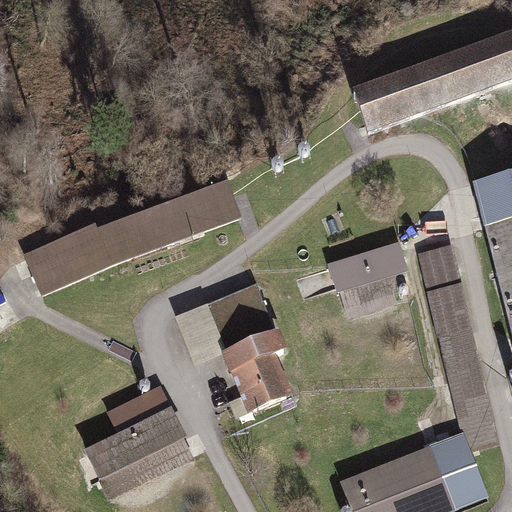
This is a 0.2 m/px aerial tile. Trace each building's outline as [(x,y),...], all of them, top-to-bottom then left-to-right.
[(511,34),(353,93),(370,140),(426,119),(511,87),(511,34)] [(301,161),(304,163),(307,163),(310,162),(312,159),(312,156),(311,153),(308,151),(305,151),(302,152),(300,155),(300,158),(301,161)] [(274,176),(277,177),(280,177),(282,176),(284,174),(285,170),(283,167),(280,166),(277,165),(274,167),(272,170),(272,173),(274,176)] [(473,187),(511,340),(511,177),(476,186),(473,187)] [(23,258),(40,300),(242,219),(227,182),(98,234),(96,229),(23,258)] [(399,247),(329,267),(338,298),(341,297),(349,323),(399,308),(397,304),(394,292),(411,287),(399,247)] [(451,249),(418,257),(449,384),(463,439),(467,437),(475,457),(501,451),(451,249)] [(256,288),(175,322),(196,369),(223,358),(277,335),(256,288)] [(244,407),(249,419),(292,400),(274,359),(288,353),(280,334),(277,335),(223,358),(244,407)] [(141,394),(143,396),(146,396),(148,394),(150,392),(150,389),(149,387),(146,385),(144,385),(141,386),(140,389),(139,392),(141,394)] [(107,504),(195,460),(159,389),(148,394),(146,396),(106,416),(117,439),(83,456),(107,504)] [(463,439),(342,486),(352,511),(463,511),(492,501),(475,457),(467,437),(463,439)]
